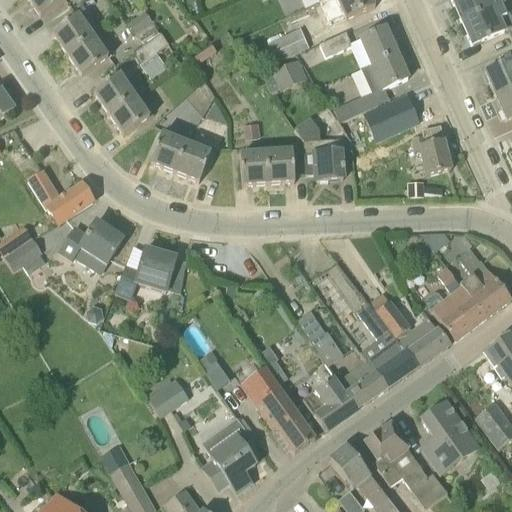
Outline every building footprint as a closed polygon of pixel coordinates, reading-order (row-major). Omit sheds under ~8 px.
[(65,0),(26,0),(41,20),(66,2),(65,0)] [(325,20),(330,30),(374,10),(369,0),(334,0),(341,13),(325,20)] [(449,0),(460,25),(503,5),(503,4),(492,9),(487,0),(449,0)] [(503,5),(460,25),(471,48),(504,34),(498,22),(509,17),(503,5)] [(145,15),(142,17),(126,29),(132,38),(152,25),(145,15)] [(51,36),(66,58),(92,40),(77,18),(51,36)] [(299,32),(285,38),(268,46),(276,66),(308,52),(299,32)] [(360,73),(396,58),(384,32),(359,43),(360,44),(350,48),(345,37),(319,48),(325,62),(351,50),(361,72),(360,73)] [(160,37),(158,39),(132,56),(140,68),(168,48),(160,37)] [(107,62),(92,40),(66,58),(81,80),(107,62)] [(190,63),(195,70),(215,56),(211,50),(190,63)] [(407,83),(396,58),(360,73),(371,96),(333,113),(339,127),(378,109),(373,98),(382,93),(382,94),(407,83)] [(511,63),(484,76),(495,101),(511,92),(511,63)] [(299,64),(293,67),(272,76),(281,95),(307,83),(299,64)] [(134,100),(119,78),(93,96),(108,118),(134,100)] [(511,92),(495,101),(505,124),(511,120),(511,92)] [(0,121),(13,113),(0,93),(0,121)] [(149,121),(134,100),(108,118),(123,139),(149,121)] [(419,155),(425,180),(450,173),(439,131),(423,135),(416,116),(412,118),(406,109),(376,128),(378,131),(353,146),(369,173),(397,157),(388,143),(403,134),(406,146),(411,145),(414,157),(419,155)] [(313,178),(314,185),(342,183),(341,174),(343,174),(343,169),(341,169),(340,155),(320,156),(319,145),(318,134),(310,121),(293,132),(302,146),(304,179),(313,178)] [(149,167),(173,177),(185,148),(160,138),(149,167)] [(198,187),(209,157),(185,148),(173,177),(198,187)] [(265,156),(267,187),(294,185),(291,154),(265,156)] [(241,189),(267,187),(265,156),(239,158),(241,189)] [(59,202),(55,197),(41,175),(26,185),(43,213),(45,212),(55,228),(91,206),(80,189),(59,202)] [(72,261),(99,278),(122,242),(94,225),(85,240),(73,232),(57,257),(70,266),(72,261)] [(43,267),(38,259),(41,257),(30,242),(2,261),(12,276),(22,270),(27,279),(43,267)] [(124,270),(114,296),(130,302),(136,289),(163,298),(175,262),(144,252),(137,275),(124,270)] [(459,288),(485,322),(510,304),(480,264),(479,265),(469,252),(457,261),(471,279),(459,288)] [(427,310),(454,346),(485,322),(459,288),(446,271),(436,278),(452,299),(443,305),(436,296),(433,296),(425,302),(424,306),(427,310)] [(448,350),(428,324),(411,336),(384,297),(370,307),(370,308),(398,345),(416,372),(430,362),(448,350)] [(367,366),(386,393),(400,384),(403,381),(416,372),(398,345),(370,308),(359,315),(378,344),(361,356),(367,366)] [(308,315),(295,324),(294,325),(326,370),(342,359),(326,335),(324,337),(308,315)] [(483,354),(495,372),(496,371),(511,394),(511,340),(509,337),(483,354)] [(203,375),(216,393),(230,383),(217,364),(203,375)] [(333,381),(355,415),(386,393),(367,366),(338,386),(334,381),(333,381)] [(275,432),(293,458),(314,443),(277,393),(263,373),(241,389),(255,409),(254,409),(272,434),(275,432)] [(325,436),(339,426),(355,415),(333,381),(302,403),(325,436)] [(160,422),(188,403),(174,383),(146,403),(160,422)] [(480,452),(470,439),(446,407),(422,425),(436,444),(423,453),(443,480),(480,452)] [(474,424),(498,454),(511,443),(511,431),(495,408),(474,424)] [(376,438),(364,447),(376,464),(373,467),(390,490),(402,482),(423,511),(425,511),(446,497),(432,477),(427,481),(395,437),(389,429),(384,433),(381,432),(377,435),(376,438)] [(254,468),(234,440),(208,459),(212,464),(201,472),(217,494),(228,487),(236,498),(250,488),(242,477),(254,468)] [(395,511),(346,450),(333,460),(332,459),(329,461),(330,462),(329,463),(352,492),(356,489),(374,511),(395,511)] [(153,511),(141,492),(127,467),(109,477),(128,511),(153,511)] [(195,511),(183,495),(162,510),(162,511),(195,511)] [(361,511),(349,495),(337,504),(343,511),(361,511)]
